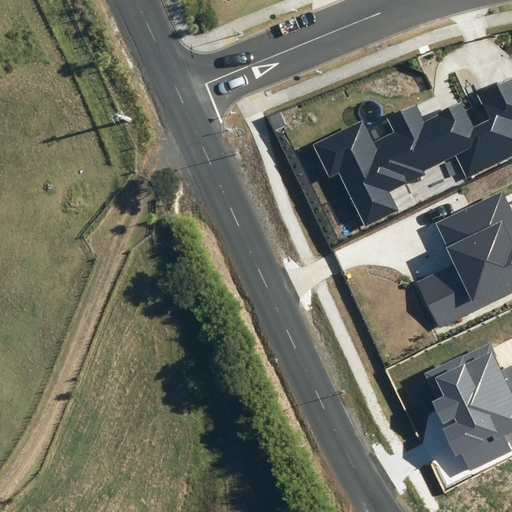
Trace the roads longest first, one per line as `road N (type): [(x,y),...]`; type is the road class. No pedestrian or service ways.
road 1 (unclassified): [(384,511),(337,446),(180,88)]
road 2 (residential): [(180,88),(406,0)]
